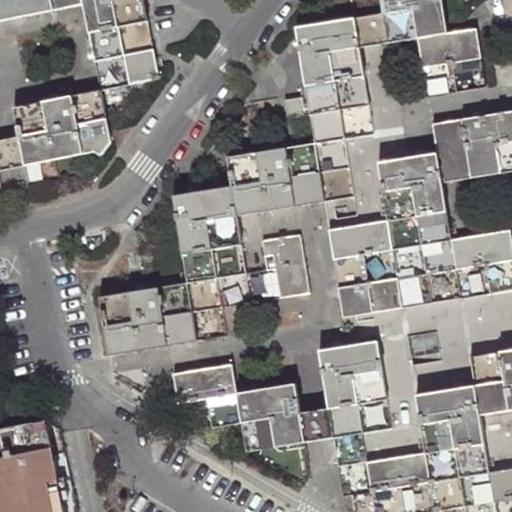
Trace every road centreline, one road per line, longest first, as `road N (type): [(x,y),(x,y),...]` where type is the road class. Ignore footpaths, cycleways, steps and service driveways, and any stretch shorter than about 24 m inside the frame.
road 1 (residential): [(18,234),(105,209),(248,35)]
road 2 (residential): [(53,382),(303,332)]
road 3 (residential): [(53,382),(140,476),(198,511)]
road 4 (residential): [(18,234),(53,382)]
